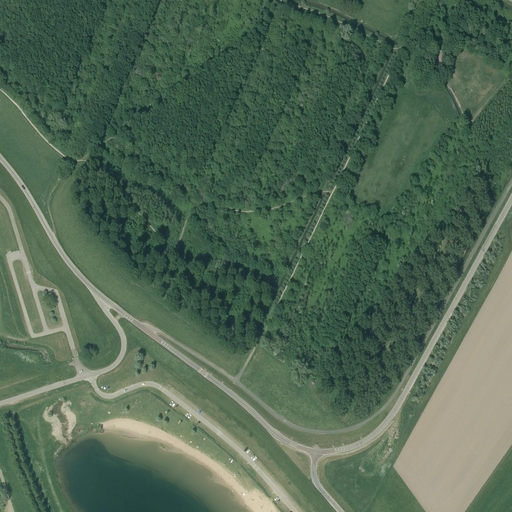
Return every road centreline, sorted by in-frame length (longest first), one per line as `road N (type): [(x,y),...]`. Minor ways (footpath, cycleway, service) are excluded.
road 1 (track): [(235,381),(408,34)]
road 2 (track): [(136,0),(71,161),(79,161),(147,0)]
road 3 (tertiary): [(314,452),(345,450),(385,424),(511,199)]
road 4 (tertiary): [(314,452),(275,436),(99,295)]
road 5 (track): [(79,161),(247,38),(265,0)]
road 6 (unclassified): [(82,378),(56,295),(32,285),(0,198)]
road 7 (tertiary): [(99,295),(0,161)]
